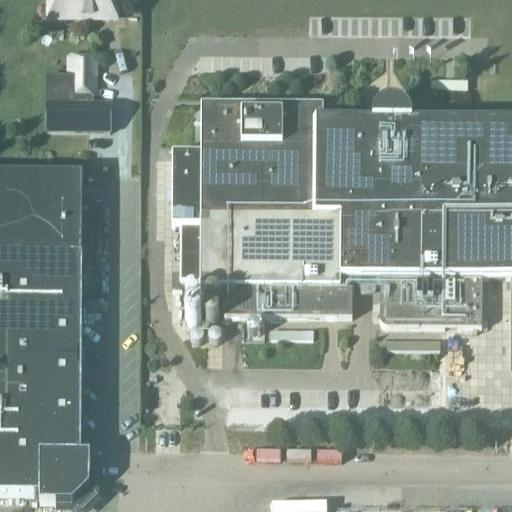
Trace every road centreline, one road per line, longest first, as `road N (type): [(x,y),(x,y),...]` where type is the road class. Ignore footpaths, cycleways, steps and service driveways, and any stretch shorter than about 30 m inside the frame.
road 1 (unknown): [(248,472),(206,404),(159,294),(154,184),(173,84),(206,53),(446,51)]
road 2 (unknown): [(136,471),(116,418),(124,263),(119,55)]
road 3 (unclassified): [(118,471),(511,476)]
